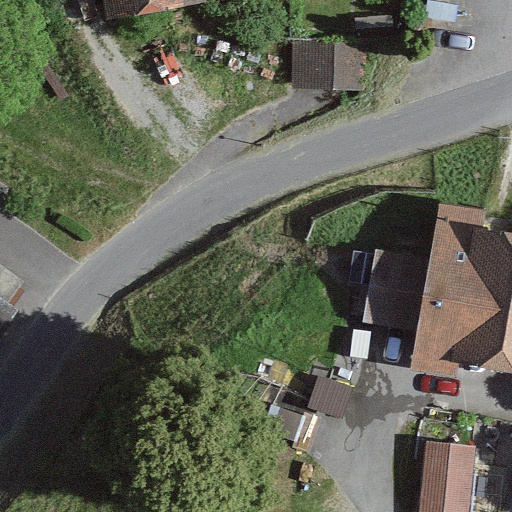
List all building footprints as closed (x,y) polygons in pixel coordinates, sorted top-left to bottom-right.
[(103,0),(108,24),(178,12),(176,0),(103,0)] [(361,48),(290,45),(288,90),(359,93),(361,48)] [(511,379),(511,238),(491,235),(494,217),(438,207),(428,262),(376,253),(363,330),(419,339),(412,377),(456,384),(459,371),(511,379)] [(0,331),(13,314),(0,305),(0,331)] [(459,511),(466,454),(429,450),(422,511),(459,511)]
